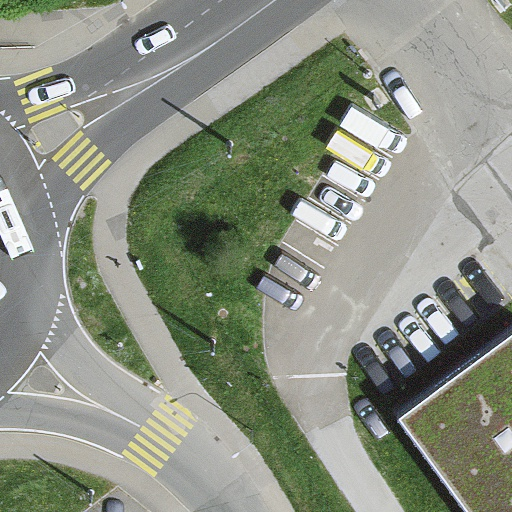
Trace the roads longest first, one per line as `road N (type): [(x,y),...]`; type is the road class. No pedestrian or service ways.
road 1 (secondary): [(242,0),(0,167)]
road 2 (unclassified): [(0,350),(161,436),(236,511)]
